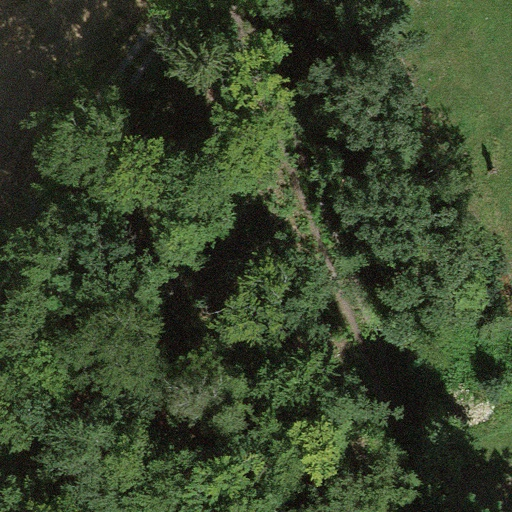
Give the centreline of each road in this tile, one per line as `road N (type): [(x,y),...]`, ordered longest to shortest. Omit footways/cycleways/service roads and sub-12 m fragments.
road 1 (track): [(243,0),(409,416),(423,511)]
road 2 (track): [(183,0),(57,186),(0,327)]
